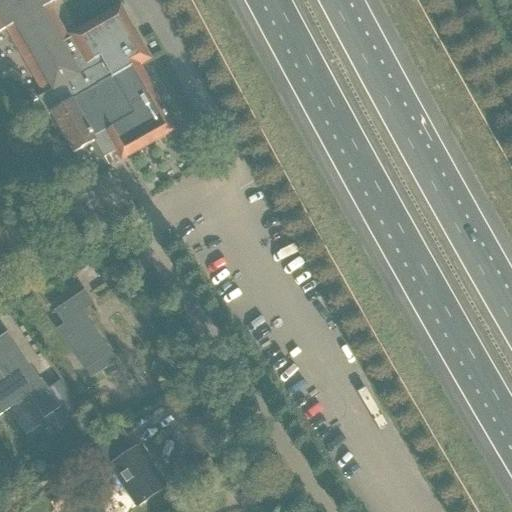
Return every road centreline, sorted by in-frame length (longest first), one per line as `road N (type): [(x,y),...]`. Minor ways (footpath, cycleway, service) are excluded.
road 1 (motorway): [(276,0),(511,423)]
road 2 (unknown): [(223,181),(413,511)]
road 3 (motorway): [(511,324),(334,0)]
road 4 (unclassified): [(328,511),(139,228)]
road 5 (unclassified): [(0,249),(105,196),(139,228)]
